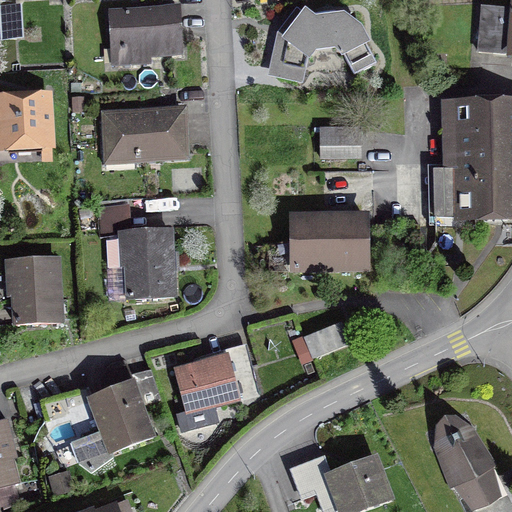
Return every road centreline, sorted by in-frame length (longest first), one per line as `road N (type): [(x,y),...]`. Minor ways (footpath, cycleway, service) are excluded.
road 1 (residential): [(216,0),(231,274),(224,304),(194,324),(0,376)]
road 2 (residential): [(511,321),(304,415),(256,450),(202,511)]
